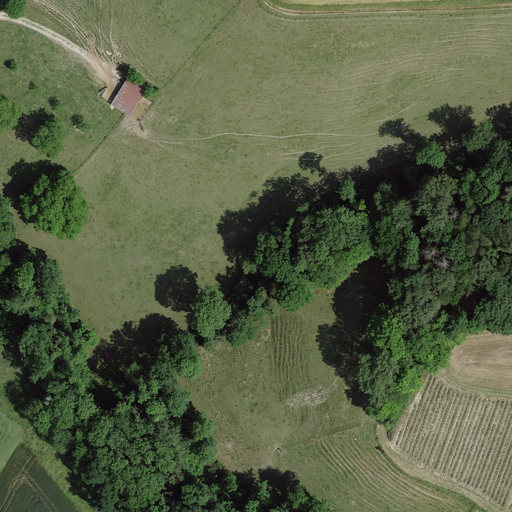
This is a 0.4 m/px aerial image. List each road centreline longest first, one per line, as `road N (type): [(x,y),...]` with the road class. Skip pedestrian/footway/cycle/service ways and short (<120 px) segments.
road 1 (track): [(511,11),(269,17),(261,0)]
road 2 (track): [(493,511),(404,468),(383,435)]
